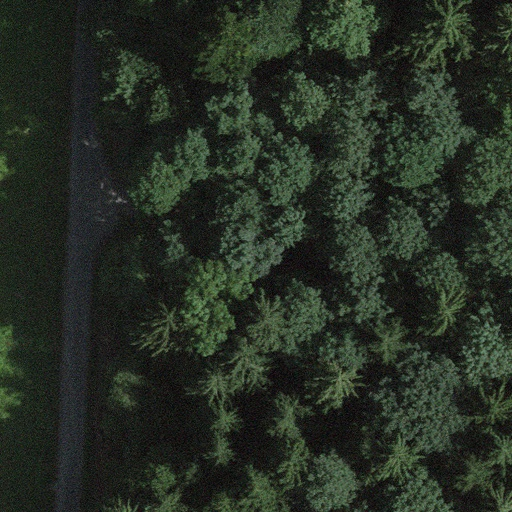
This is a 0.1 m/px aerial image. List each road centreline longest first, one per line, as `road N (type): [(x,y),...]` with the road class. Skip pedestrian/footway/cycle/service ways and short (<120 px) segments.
road 1 (track): [(98,0),(76,511)]
road 2 (track): [(85,209),(511,347)]
